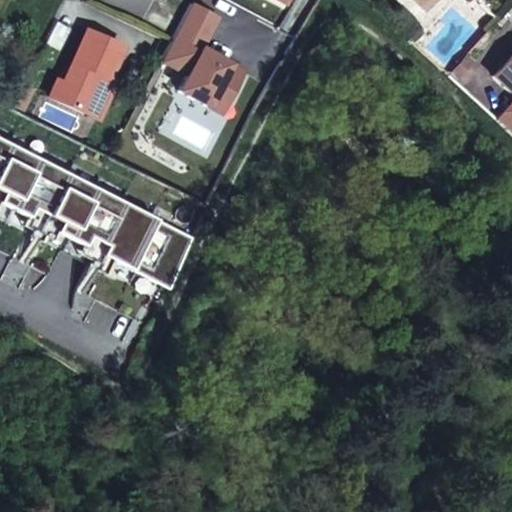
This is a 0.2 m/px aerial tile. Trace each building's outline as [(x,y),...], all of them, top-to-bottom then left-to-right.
[(410,0),(420,10),(429,0),(410,0)] [(243,73),(209,55),(207,60),(198,54),(200,50),(217,19),(190,5),(159,63),(185,76),(176,93),(207,109),(216,91),(230,98),(243,73)] [(56,81),(49,98),(87,115),(94,99),(104,104),(114,81),(107,78),(120,47),(87,31),(62,84),(56,81)] [(209,55),(200,50),(198,54),(207,60),(209,55)] [(511,55),(491,77),(511,95),(511,102),(500,115),(504,119),(499,125),(511,136),(511,55)] [(451,73),(456,78),(471,61),(466,56),(451,73)] [(216,91),(207,109),(220,116),(230,98),(216,91)] [(87,115),(96,119),(104,104),(94,99),(87,115)] [(500,115),(495,121),(499,125),(504,119),(500,115)] [(0,142),(0,206),(10,211),(36,161),(0,142)] [(36,161),(10,211),(21,217),(50,232),(77,246),(90,253),(86,261),(102,269),(106,261),(162,290),(188,239),(36,161)] [(50,232),(21,217),(17,225),(26,230),(23,235),(35,241),(38,236),(46,240),(50,232)] [(90,253),(77,246),(73,254),(86,261),(90,253)] [(102,269),(86,261),(83,267),(99,275),(102,269)]
